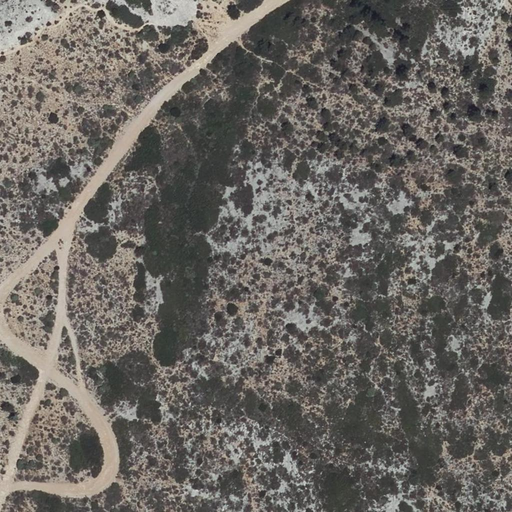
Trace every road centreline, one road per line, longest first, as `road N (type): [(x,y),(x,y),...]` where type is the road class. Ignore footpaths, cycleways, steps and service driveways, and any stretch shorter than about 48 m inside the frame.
road 1 (track): [(0,505),(61,318),(63,232),(143,118),(238,28),(280,0)]
road 2 (track): [(0,317),(9,340),(49,366),(96,416),(117,456),(109,476),(88,489),(16,490),(0,499)]
